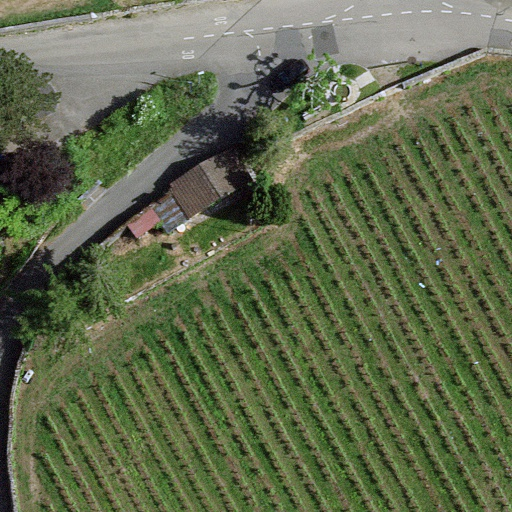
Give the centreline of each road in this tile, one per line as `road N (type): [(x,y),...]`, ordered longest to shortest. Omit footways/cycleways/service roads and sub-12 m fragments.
road 1 (residential): [(0,393),(20,299),(171,160),(346,26)]
road 2 (residential): [(346,26),(0,68)]
